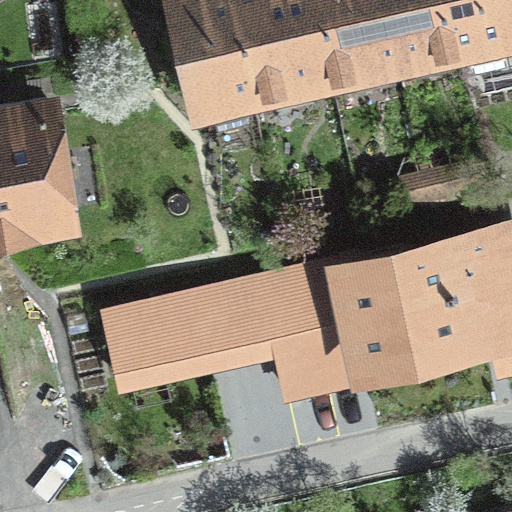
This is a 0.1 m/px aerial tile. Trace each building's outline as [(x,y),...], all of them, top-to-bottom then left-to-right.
[(262,95),(240,1),(233,3),(232,0),(174,0),(199,109),(211,106),(216,129),(249,121),(244,99),(262,95)] [(246,0),(240,1),(262,95),(324,80),(306,0),(246,0)] [(306,0),(324,80),(387,66),(372,0),(306,0)] [(450,52),(438,0),(372,0),(387,66),(450,52)] [(438,0),(450,52),(468,48),(473,71),(505,63),(500,41),(511,38),(511,33),(504,0),(438,0)] [(0,229),(64,219),(47,110),(0,117),(0,229)] [(401,243),(105,308),(121,377),(209,357),(208,352),(276,337),(288,391),(368,373),(365,362),(500,332),(506,366),(511,364),(511,232),(404,256),(401,243)]
